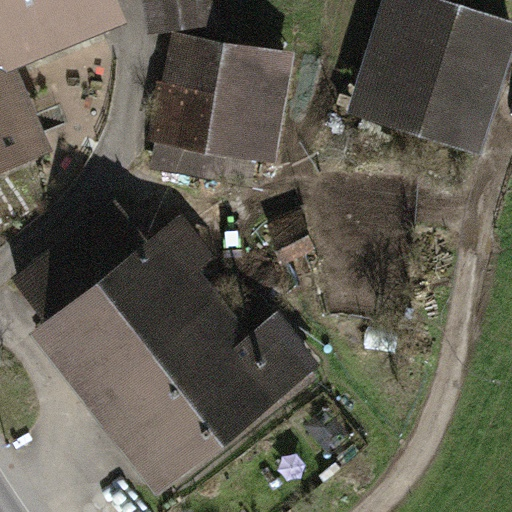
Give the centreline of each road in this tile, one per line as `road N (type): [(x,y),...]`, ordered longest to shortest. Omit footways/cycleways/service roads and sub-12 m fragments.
road 1 (track): [(363,511),(410,463),(439,392),(474,204),(511,84)]
road 2 (track): [(0,262),(63,211),(108,160),(127,88),(130,0)]
